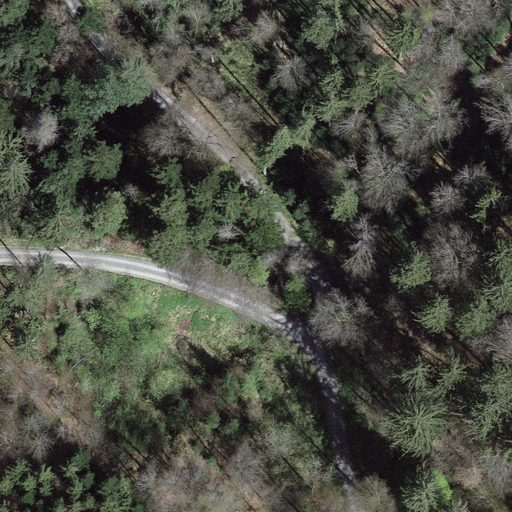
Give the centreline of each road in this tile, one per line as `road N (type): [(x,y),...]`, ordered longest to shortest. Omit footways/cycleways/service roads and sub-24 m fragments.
road 1 (track): [(308,335),(321,302),(309,262),(227,161),(72,15),(69,0)]
road 2 (track): [(0,254),(168,270),(308,335)]
road 3 (track): [(321,302),(511,202)]
road 4 (track): [(362,511),(341,455),(331,383),(308,335)]
